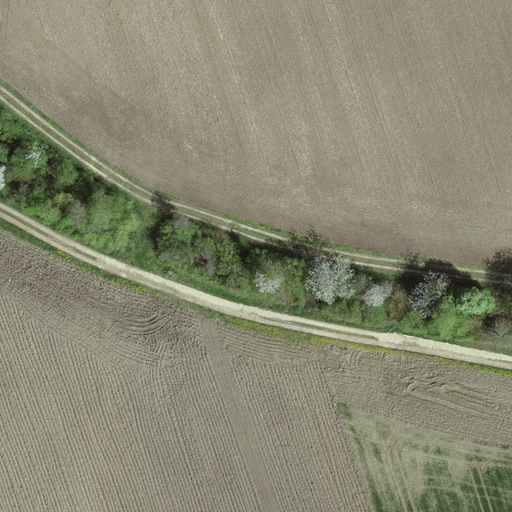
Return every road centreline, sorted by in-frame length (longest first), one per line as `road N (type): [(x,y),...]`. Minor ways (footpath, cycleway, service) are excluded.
road 1 (track): [(0,89),(182,214),(320,255),(511,284)]
road 2 (track): [(0,208),(82,253),(237,313),(511,367)]
